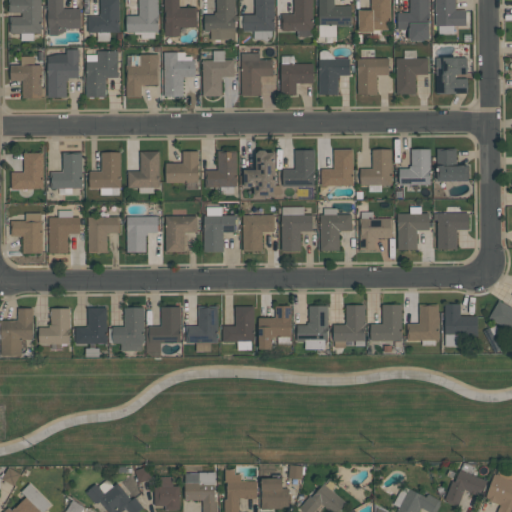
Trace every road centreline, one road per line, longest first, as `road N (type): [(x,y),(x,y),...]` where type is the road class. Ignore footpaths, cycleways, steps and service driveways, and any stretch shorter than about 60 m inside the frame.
road 1 (residential): [(0,124),(488,122)]
road 2 (residential): [(0,281),(486,280)]
road 3 (residential): [(484,0),(486,280)]
